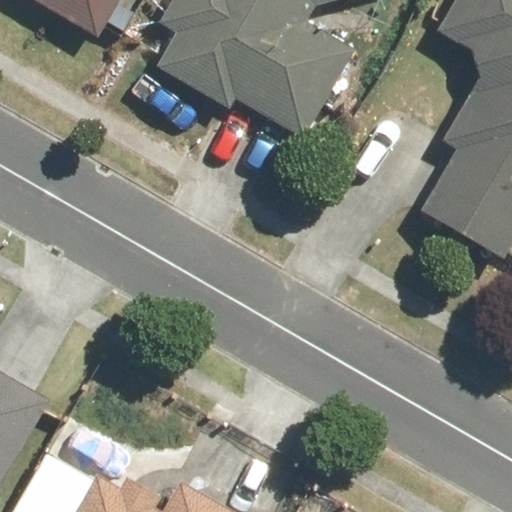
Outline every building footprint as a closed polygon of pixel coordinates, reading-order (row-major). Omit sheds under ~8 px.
[(39,0),(99,35),(120,0),(39,0)] [(179,0),(163,28),(179,37),(166,57),(304,140),(361,48),(308,16),(312,8),(352,0),(179,0)] [(511,0),(464,0),(443,44),(491,67),(416,207),(507,255),(511,245),(511,0)] [(0,483),(49,401),(0,371),(0,483)] [(76,511),(210,511),(107,456),(76,511)]
